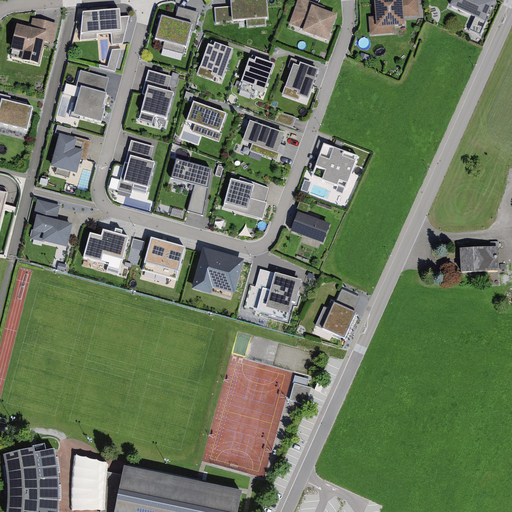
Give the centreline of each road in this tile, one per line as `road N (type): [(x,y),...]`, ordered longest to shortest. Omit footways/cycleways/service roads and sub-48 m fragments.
road 1 (residential): [(349,0),(350,28),(273,240),(246,249),(112,212),(100,196),(148,0)]
road 2 (residential): [(289,511),(511,15)]
